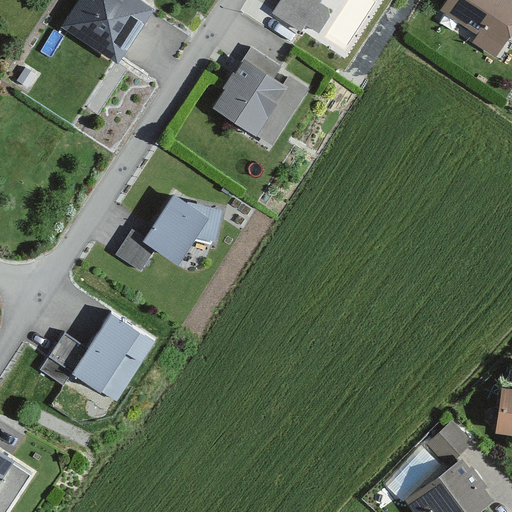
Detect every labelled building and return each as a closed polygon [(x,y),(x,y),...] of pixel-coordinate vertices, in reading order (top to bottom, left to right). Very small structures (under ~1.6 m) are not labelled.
[(114,65),(151,10),(135,0),(76,0),(58,28),(114,65)] [(447,0),(439,13),(475,35),(469,44),(492,58),(511,26),(511,2),(508,0),(447,0)] [(277,68),(249,50),(233,76),(229,73),(219,89),(221,91),(209,109),(253,137),(284,89),(270,80),(277,68)] [(175,263),(191,239),(205,242),(206,239),(212,240),(219,210),(183,202),(171,194),(143,237),(130,228),(113,255),(138,272),(154,249),(175,263)] [(136,332),(109,313),(84,349),(61,333),(37,369),(61,386),(69,374),(95,391),(136,332)] [(511,390),(500,389),(493,433),(511,435),(511,443),(511,390)] [(469,445),(451,422),(423,444),(442,467),(469,445)] [(0,477),(11,462),(0,454),(0,477)] [(478,511),(492,503),(462,460),(403,502),(410,511),(478,511)] [(388,505),(380,495),(372,501),(379,511),(388,505)]
